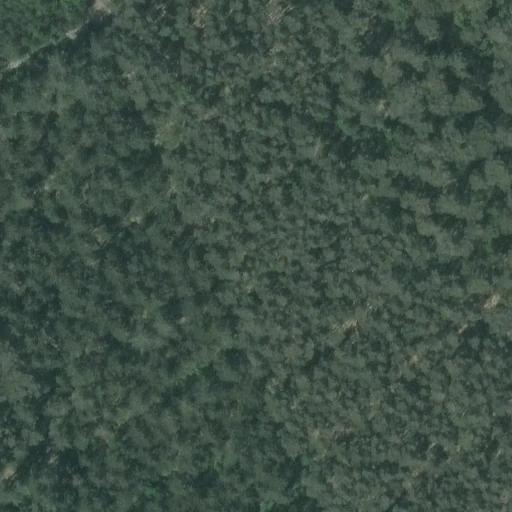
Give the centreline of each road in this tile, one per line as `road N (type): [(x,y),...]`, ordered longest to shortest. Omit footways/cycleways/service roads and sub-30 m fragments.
road 1 (track): [(511,345),(317,118),(197,88),(95,0)]
road 2 (track): [(64,511),(0,370)]
